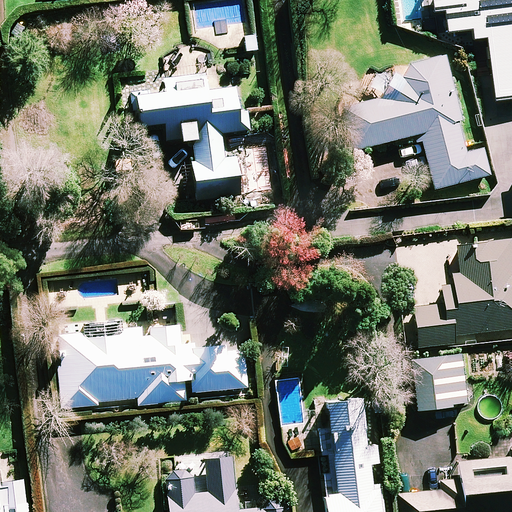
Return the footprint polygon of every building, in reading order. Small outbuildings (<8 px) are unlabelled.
[(511,85),(511,23),(509,0),(430,0),(432,19),(456,20),(456,29),(471,29),(480,91),(511,85)] [(467,150),(444,53),(407,62),(407,65),(373,73),(379,96),(351,102),(361,145),(420,131),(433,186),(489,173),(482,146),(467,150)] [(195,175),(242,170),(240,151),(224,153),(221,130),(249,128),(247,106),(240,107),(238,85),(217,87),(216,72),(171,76),(172,87),(123,92),(126,116),(142,115),(142,121),(164,119),(166,136),(198,133),(199,145),(192,146),(195,175)] [(511,243),(511,235),(413,247),(420,302),(413,303),(418,345),(455,341),(454,333),(511,326),(511,243)] [(180,343),(179,321),(122,325),(121,313),(86,315),(87,325),(56,327),(62,405),(100,402),(100,398),(137,396),(138,402),(186,399),(186,390),(246,386),(243,339),(180,343)] [(412,354),(416,406),(453,403),(453,400),(464,399),(461,351),(412,354)] [(328,425),(318,426),(321,451),(328,451),(330,471),(322,472),(326,511),(383,511),(380,478),(371,479),(369,463),(379,462),(376,440),(366,441),(360,391),(324,395),(328,425)] [(397,492),(399,511),(511,511),(511,430),(507,431),(509,454),(458,459),(460,477),(440,479),(441,488),(397,492)] [(236,507),(231,453),(205,456),(208,488),(193,489),(192,472),(167,474),(170,511),(288,511),(288,502),(236,507)] [(0,511),(27,511),(24,476),(0,478),(0,511)]
